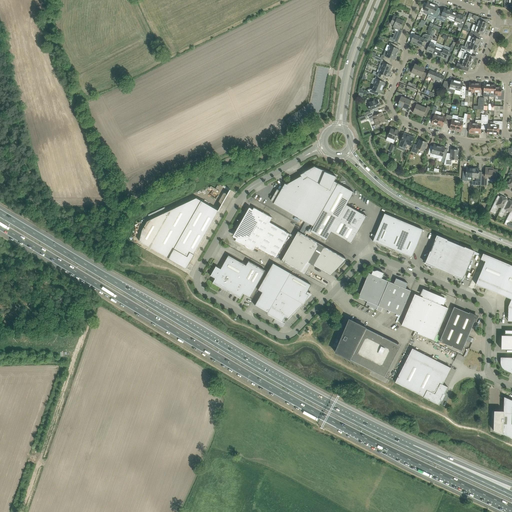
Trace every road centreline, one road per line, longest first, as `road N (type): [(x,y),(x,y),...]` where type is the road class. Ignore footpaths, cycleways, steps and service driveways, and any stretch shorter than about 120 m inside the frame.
road 1 (unclassified): [(303,156),(241,195),(197,273),(200,290),(288,336),(375,257),(484,303),(489,370),(511,386)]
road 2 (motorway): [(0,226),(300,405),(511,507)]
road 3 (motorway): [(410,447),(304,394),(0,213)]
road 4 (secondary): [(511,246),(404,200),(366,171)]
road 5 (residential): [(407,53),(388,100),(394,116),(466,140)]
road 6 (secondary): [(343,129),(351,70),(378,0)]
road 7 (secondary): [(371,0),(333,127)]
